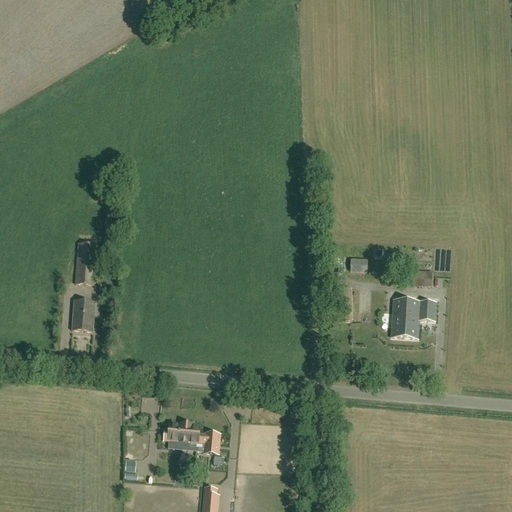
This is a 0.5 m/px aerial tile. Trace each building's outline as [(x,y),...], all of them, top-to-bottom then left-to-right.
[(106,209),(105,234),(104,234),(101,265),(116,266),(118,235),(119,210),(106,209)] [(95,287),(98,246),(78,245),(75,286),(95,287)] [(367,274),(367,261),(351,261),(350,273),(367,274)] [(411,273),(411,288),(432,288),(432,273),(411,273)] [(112,301),(113,287),(100,286),(99,300),(112,301)] [(352,291),(332,292),(333,323),(353,323),(352,291)] [(434,323),(435,305),(393,302),(391,339),(418,341),(419,322),(434,323)] [(93,334),(95,304),(74,303),(72,333),(93,334)] [(389,354),(389,344),(379,344),(379,354),(389,354)] [(164,442),(205,446),(204,455),(218,457),(220,437),(206,435),(206,437),(199,436),(199,429),(193,428),(193,427),(180,426),(180,427),(170,426),(169,433),(165,433),(164,442)] [(128,475),(137,475),(138,464),(128,464),(128,475)] [(205,491),(203,511),(217,511),(219,498),(216,498),(216,492),(205,491)]
